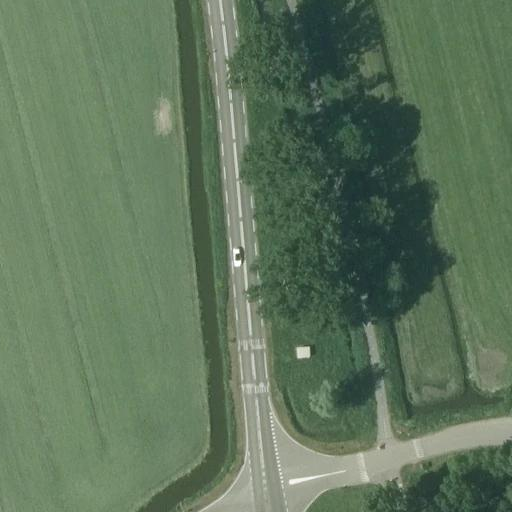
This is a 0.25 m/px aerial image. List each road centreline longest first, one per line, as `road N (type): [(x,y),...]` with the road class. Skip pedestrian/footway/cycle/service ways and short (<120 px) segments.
road 1 (tertiary): [(265,501),(218,0)]
road 2 (tertiary): [(265,501),(387,462)]
road 3 (tertiary): [(511,439),(387,462)]
